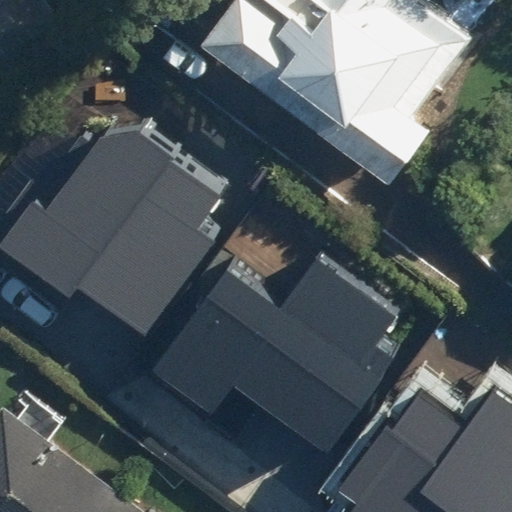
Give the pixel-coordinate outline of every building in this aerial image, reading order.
[(0,0),(0,62),(52,22),(35,0),(0,0)] [(439,0),(226,0),(198,39),(390,178),(431,122),(418,112),(479,28),(439,0)] [(235,175),(109,89),(45,182),(28,170),(0,210),(0,235),(108,309),(116,282),(137,299),(214,207),(200,194),(235,175)] [(375,292),(291,233),(249,292),(195,254),(122,358),(209,419),(233,386),(309,440),(381,338),(356,320),(375,292)] [(497,511),(511,491),(511,400),(452,358),(432,385),(401,364),(308,496),(330,511),(456,511),(462,505),(471,511),(497,511)] [(1,404),(0,405),(0,511),(155,511),(52,434),(66,416),(31,389),(13,413),(1,404)]
